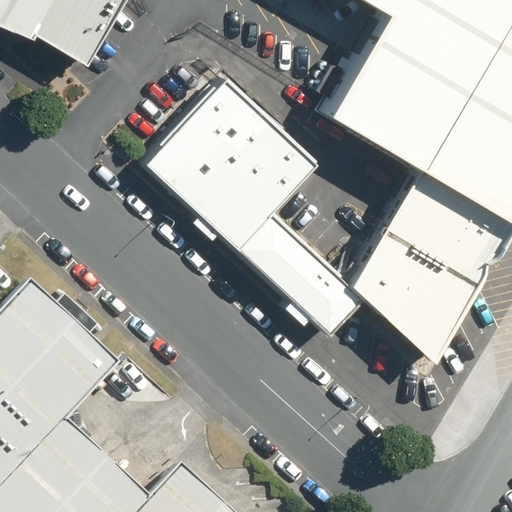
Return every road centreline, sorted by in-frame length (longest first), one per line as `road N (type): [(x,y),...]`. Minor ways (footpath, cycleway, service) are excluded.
road 1 (unclassified): [(407,511),(0,134)]
road 2 (unknown): [(41,172),(159,0)]
